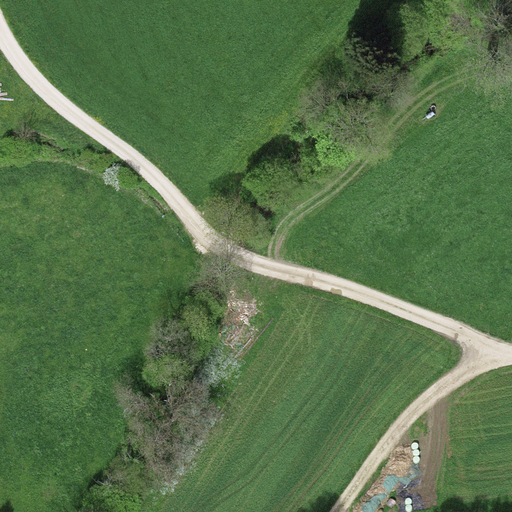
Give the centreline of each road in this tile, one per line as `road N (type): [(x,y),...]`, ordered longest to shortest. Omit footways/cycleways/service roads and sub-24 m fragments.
road 1 (track): [(511,360),(333,287),(257,269),(218,246),(152,181),(55,106),(19,66),(0,27)]
road 2 (track): [(334,511),(359,471),(431,395),(510,360)]
